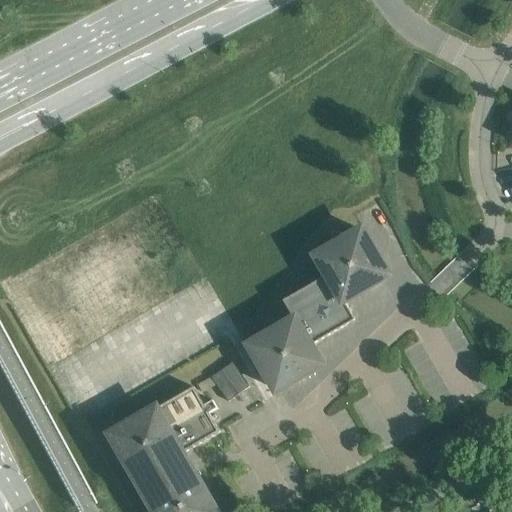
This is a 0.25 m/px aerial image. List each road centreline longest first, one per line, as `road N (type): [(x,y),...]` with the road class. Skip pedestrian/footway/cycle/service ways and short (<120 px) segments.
road 1 (residential): [(499,225),(290,426),(252,449)]
road 2 (secondary): [(45,114),(282,0)]
road 3 (secondary): [(176,0),(30,71)]
road 4 (residential): [(499,225),(482,186),(478,144),(491,74)]
road 5 (residential): [(491,74),(411,31),(377,0)]
